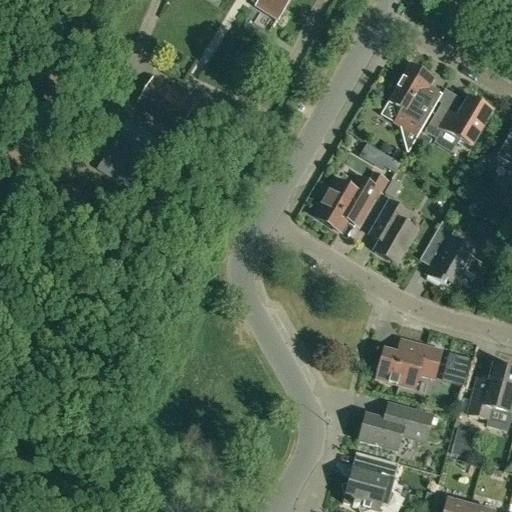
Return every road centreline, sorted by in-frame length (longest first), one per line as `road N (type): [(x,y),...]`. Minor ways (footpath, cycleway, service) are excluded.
road 1 (unclassified): [(276,511),(306,456),(308,426),(245,295),(242,261),(262,220)]
road 2 (unclassified): [(511,336),(414,308),(262,220)]
road 3 (unclassified): [(262,220),(381,17)]
road 4 (residential): [(511,92),(381,17)]
